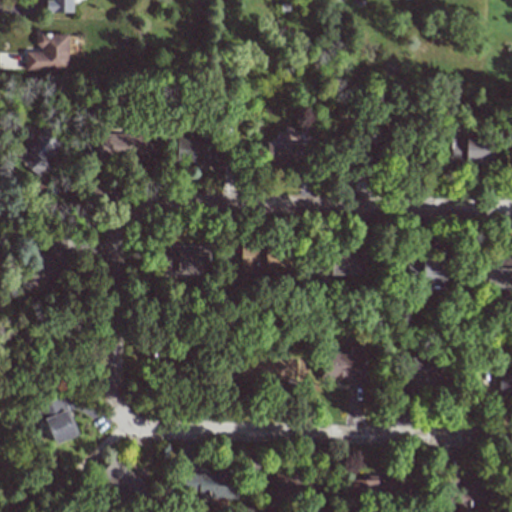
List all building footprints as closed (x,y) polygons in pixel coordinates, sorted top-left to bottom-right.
[(51,0),(49,0),(45,0),(45,12),(71,12),(71,0),(51,0)] [(24,70),(66,71),(67,34),(36,34),(36,51),(25,51),(24,70)] [(16,159),(41,179),(51,167),(45,162),(62,142),(43,127),(16,159)] [(97,160),(158,161),(158,133),(97,133),(97,160)] [(176,138),(176,162),(222,163),(222,139),(176,138)] [(492,139),(448,138),(447,161),(491,162),(492,139)] [(304,144),(265,142),(265,152),(261,152),(260,165),(303,166),(304,144)] [(51,253),(30,253),(29,277),(64,278),(65,239),(51,239),(51,253)] [(209,274),(208,251),(190,251),(190,245),(158,245),(159,275),(209,274)] [(290,273),(291,248),(240,247),(239,271),(290,273)] [(359,276),(359,268),(365,268),(365,251),(355,251),(355,255),(329,254),(329,275),(359,276)] [(444,287),(445,258),(406,256),(405,283),(421,284),(421,286),(444,287)] [(485,289),(511,289),(511,268),(486,268),(485,289)] [(247,287),(249,271),(231,269),(230,286),(247,287)] [(349,354),(323,354),(322,381),(364,382),(365,347),(349,346),(349,354)] [(298,358),(228,357),(228,380),(297,381),(298,358)] [(426,366),(425,359),(407,359),(408,389),(448,387),(447,365),(426,366)] [(511,395),(511,367),(497,368),(498,395),(511,395)] [(77,436),(62,395),(37,404),(51,444),(77,436)] [(148,487),(112,457),(96,477),(131,507),(148,487)] [(237,498),(237,472),(180,473),(181,492),(197,492),(197,498),(237,498)] [(274,474),(273,497),(322,499),(323,476),(274,474)] [(393,476),(363,476),(363,480),(347,479),(347,497),(393,498),(393,476)]
